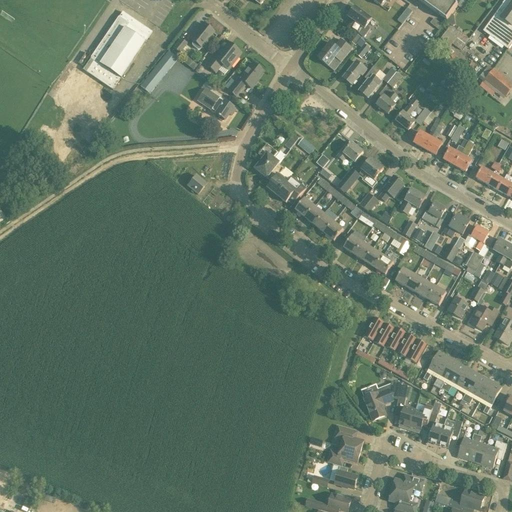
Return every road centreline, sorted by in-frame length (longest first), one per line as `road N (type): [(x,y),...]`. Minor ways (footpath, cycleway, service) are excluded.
road 1 (residential): [(511,368),(360,285),(237,195),(242,149),(290,69)]
road 2 (residential): [(511,225),(420,174),(290,69)]
road 3 (track): [(242,149),(120,160),(0,238)]
road 4 (residential): [(367,511),(384,453),(497,485),(501,511)]
road 5 (residential): [(203,0),(122,93)]
